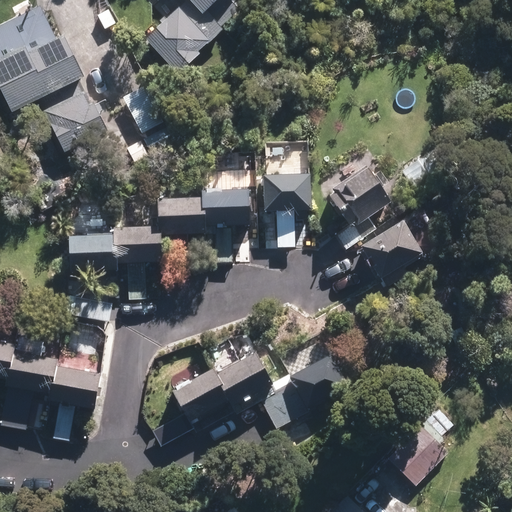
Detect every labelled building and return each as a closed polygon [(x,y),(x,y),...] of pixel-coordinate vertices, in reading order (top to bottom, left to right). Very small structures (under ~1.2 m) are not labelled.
[(192,0),(206,15),(222,0),(192,0)] [(192,6),(151,44),(179,74),(220,36),(192,6)] [(64,35),(0,65),(0,83),(13,112),(85,78),(64,35)] [(151,84),(125,96),(144,134),(169,121),(151,84)] [(90,97),(48,118),(69,161),(112,141),(90,97)] [(368,170),(330,196),(351,227),(390,201),(368,170)] [(313,178),(268,179),(269,209),(313,208),(313,178)] [(254,194),(209,195),(210,226),(255,225),(254,194)] [(207,204),(163,205),(163,236),(208,235),(207,204)] [(235,263),(235,227),(217,227),(217,263),(235,263)] [(404,228),(364,251),(382,280),(421,257),(404,228)] [(162,232),(117,233),(118,264),(162,263),(162,232)] [(116,239),(71,240),(72,271),(117,270),(116,239)] [(116,301),(74,295),(71,316),(113,322),(116,301)] [(17,347),(0,344),(0,378),(10,381),(17,347)] [(57,362),(18,354),(11,388),(51,395),(57,362)] [(272,386),(257,356),(220,375),(235,404),(272,386)] [(331,359),(294,378),(309,406),(346,387),(331,359)] [(104,376),(65,368),(58,402),(98,409),(104,376)] [(229,402),(214,371),(183,387),(198,418),(229,402)] [(440,412),(429,421),(442,437),(453,429),(440,412)] [(419,441),(397,463),(421,487),(443,465),(419,441)]
